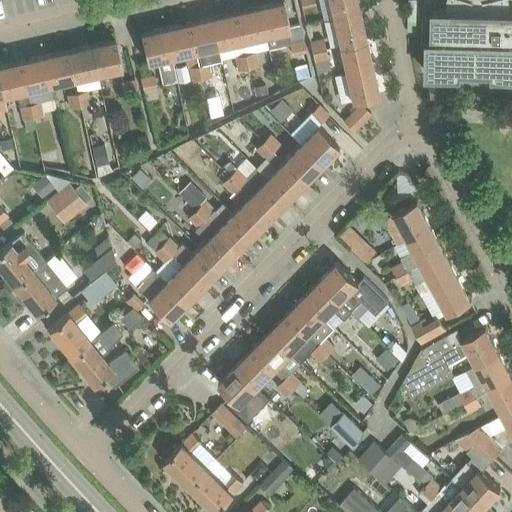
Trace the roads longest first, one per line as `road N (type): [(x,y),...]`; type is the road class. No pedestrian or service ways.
road 1 (residential): [(88,453),(416,116)]
road 2 (residential): [(511,302),(416,116)]
road 3 (secondary): [(100,511),(0,398)]
road 4 (residential): [(88,453),(0,356)]
road 5 (residential): [(0,29),(127,0)]
